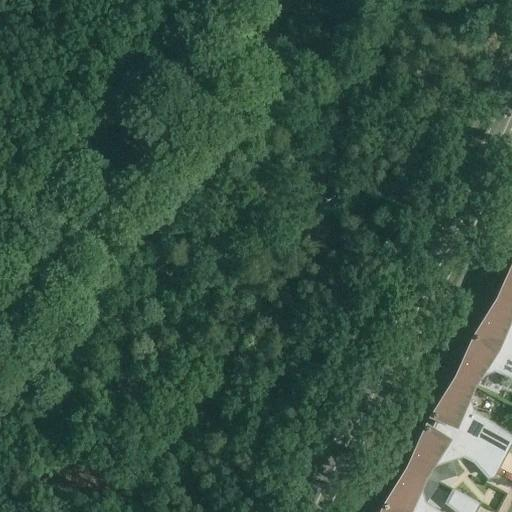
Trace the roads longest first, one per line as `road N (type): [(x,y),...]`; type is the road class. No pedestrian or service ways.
road 1 (secondary): [(297,511),(511,97)]
road 2 (tertiary): [(0,318),(273,0)]
